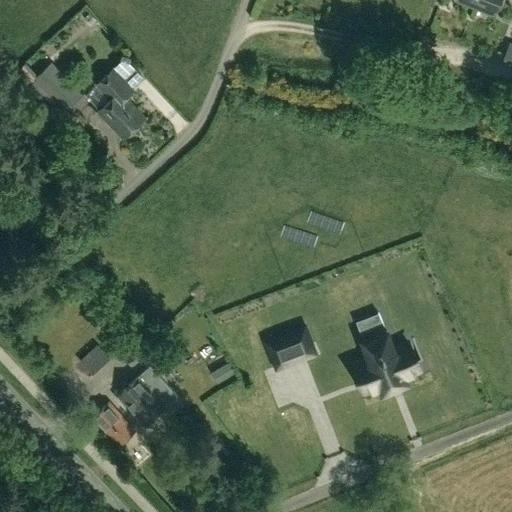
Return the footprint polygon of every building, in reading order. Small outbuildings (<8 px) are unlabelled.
[(459,0),(493,13),(498,0),(459,0)] [(96,1),(89,16),(101,20),(107,5),(96,1)] [(135,77),(145,68),(127,48),(117,57),(135,77)] [(82,95),(51,62),(33,79),(22,68),(14,74),(28,88),(45,106),(52,99),(64,112),(82,95)] [(97,111),(123,139),(145,118),(126,97),(134,90),(113,68),(96,84),(110,99),(97,111)] [(122,324),(130,317),(117,302),(108,310),(122,324)] [(141,350),(120,326),(105,339),(127,363),(141,350)] [(277,367),(314,352),(304,326),(267,341),(277,367)] [(363,340),(369,354),(354,360),(360,378),(365,390),(370,388),(380,384),(382,390),(406,381),(404,375),(415,371),(419,369),(414,357),(408,341),(407,339),(392,345),(387,331),(363,340)] [(94,375),(109,361),(94,345),(79,359),(94,375)] [(234,374),(223,357),(213,364),(224,380),(234,374)] [(139,376),(116,398),(131,414),(133,413),(144,424),(165,405),(156,395),(162,390),(154,381),(148,386),(139,376)] [(135,431),(109,402),(92,417),(118,446),(135,431)]
